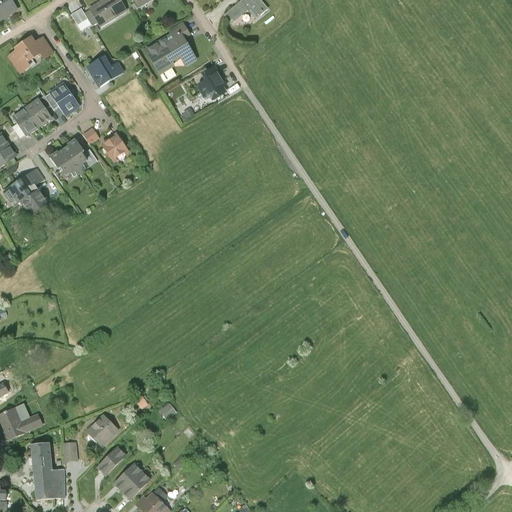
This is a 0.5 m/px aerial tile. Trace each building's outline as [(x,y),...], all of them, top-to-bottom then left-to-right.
[(9,0),(0,0),(0,24),(18,13),(10,1),(9,0)] [(127,13),(118,0),(108,0),(90,12),(90,13),(98,24),(101,30),(127,13)] [(133,0),(140,9),(153,0),(133,0)] [(266,10),(258,0),(246,0),(242,4),(224,18),(227,21),(231,26),(248,12),(255,20),(266,10)] [(85,16),(81,11),(71,17),(81,32),(91,26),(85,16)] [(98,24),(90,13),(85,16),(91,26),(92,28),(98,24)] [(180,33),(185,42),(191,38),(183,25),(169,34),(172,38),(180,33)] [(185,42),(180,33),(172,38),(147,53),(161,78),(175,70),(173,66),(181,61),(186,68),(197,62),(185,42)] [(43,39),(33,46),(41,57),(44,62),(54,56),(43,39)] [(27,65),(41,57),(33,46),(30,41),(15,51),(17,54),(9,59),(19,74),(29,68),(27,65)] [(112,69),(106,60),(95,67),(94,66),(87,70),(99,89),(124,74),(118,65),(112,69)] [(226,88),(215,70),(202,78),(204,81),(199,85),(200,87),(198,88),(198,91),(204,102),(207,100),(208,102),(209,102),(211,102),(212,102),(213,102),(215,105),(224,100),(222,98),(226,95),(223,90),(226,88)] [(64,86),(49,96),(50,97),(58,109),(65,119),(75,113),(80,109),(64,86)] [(50,97),(45,101),(50,109),(53,112),(58,109),(50,97)] [(44,99),(40,102),(46,111),(50,109),(45,101),(44,99)] [(46,111),(39,102),(26,111),(39,129),(41,127),(43,128),(46,126),(46,124),(52,120),(46,111)] [(39,129),(26,111),(13,120),(18,127),(25,137),(26,138),(39,129)] [(184,116),(179,120),(182,125),(194,117),(190,111),(183,115),(184,116)] [(8,124),(3,128),(10,138),(15,135),(12,131),(8,124)] [(18,127),(12,131),(15,135),(19,141),(25,137),(18,127)] [(93,130),(83,137),(91,148),(101,142),(93,130)] [(0,152),(9,147),(1,134),(0,135),(0,152)] [(128,154),(116,138),(103,147),(115,164),(128,154)] [(85,154),(76,142),(68,147),(69,149),(65,153),(80,174),(85,170),(83,166),(87,163),(83,157),(86,155),(85,154)] [(17,157),(9,147),(0,152),(0,168),(4,165),(12,160),(17,157)] [(89,151),(85,154),(86,155),(83,157),(87,163),(89,166),(96,161),(89,151)] [(59,154),(50,160),(59,173),(64,180),(72,174),(74,178),(80,174),(65,153),(60,156),(59,154)] [(15,165),(12,160),(4,165),(8,170),(15,165)] [(41,182),(34,171),(1,194),(10,206),(15,202),(19,207),(20,206),(38,194),(34,187),(41,182)] [(64,180),(59,173),(55,176),(62,186),(67,183),(64,180)] [(38,194),(20,206),(29,219),(47,207),(38,194)] [(0,399),(9,394),(8,393),(3,384),(0,385),(0,399)] [(141,396),(136,401),(140,406),(145,402),(141,396)] [(24,405),(0,415),(0,419),(5,431),(4,431),(8,441),(27,433),(27,432),(43,425),(39,415),(30,419),(24,405)] [(169,406),(159,414),(165,422),(175,414),(169,406)] [(116,429),(104,417),(88,435),(100,446),(116,429)] [(63,444),(65,462),(78,461),(76,443),(63,444)] [(50,444),(33,446),(35,471),(52,470),(50,444)] [(126,458),(117,450),(97,468),(106,477),(126,458)] [(180,460),(174,466),(180,472),(186,466),(180,460)] [(142,474),(134,465),(114,484),(122,492),(142,474)] [(52,470),(35,471),(38,501),(61,498),(59,469),(52,470)] [(150,482),(142,474),(122,492),(130,501),(150,482)] [(167,499),(159,491),(154,496),(153,494),(147,500),(138,509),(141,511),(171,511),(162,503),(167,499)] [(135,506),(138,509),(147,500),(143,496),(135,506)]
